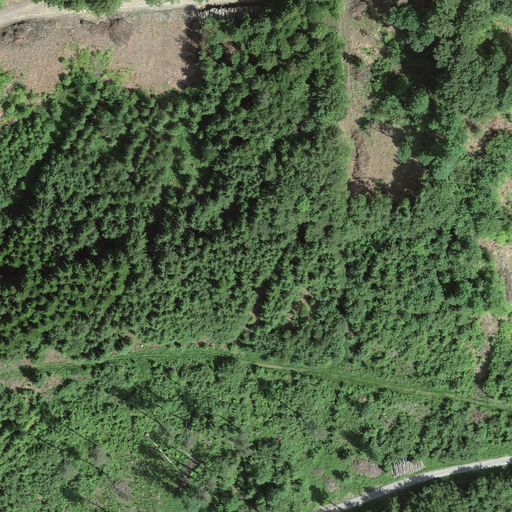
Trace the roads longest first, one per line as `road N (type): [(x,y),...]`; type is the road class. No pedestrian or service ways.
road 1 (track): [(0,373),(158,353),(249,359),(511,407)]
road 2 (track): [(325,511),(424,474),(511,461)]
road 3 (track): [(187,0),(0,19)]
